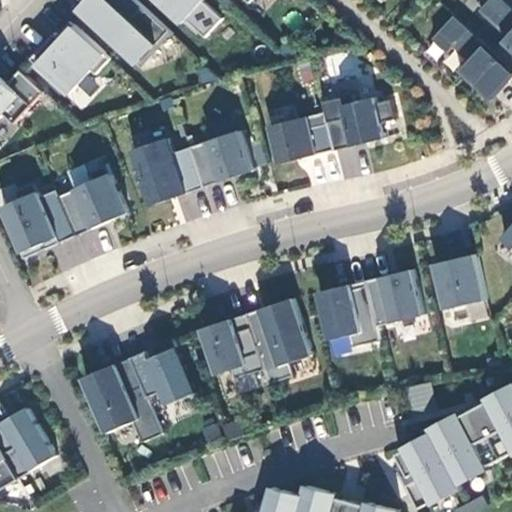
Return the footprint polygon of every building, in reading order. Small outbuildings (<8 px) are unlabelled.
[(170,30),(137,0),(88,0),(81,8),(140,63),(170,30)] [(206,0),(159,0),(168,7),(171,3),(188,19),(207,37),(224,19),(206,1),(206,0)] [(510,37),(506,42),(511,47),(511,6),(505,0),(491,0),(482,11),(510,37)] [(185,23),(188,19),(171,3),(168,7),(185,23)] [(511,79),(511,67),(496,53),(456,16),(435,39),(450,52),(456,45),(473,60),(463,71),(494,99),(511,79)] [(98,74),(112,58),(73,21),(59,35),(57,33),(32,59),(70,94),(93,70),(98,74)] [(170,30),(140,63),(143,66),(174,34),(170,30)] [(511,67),(511,47),(506,42),(496,53),(511,67)] [(22,70),(10,83),(0,74),(0,119),(6,114),(17,124),(46,92),(22,70)] [(327,112),(336,150),(387,138),(383,122),(398,118),(393,99),(379,103),(377,97),(357,101),(355,94),(325,101),(327,112)] [(336,150),(327,112),(271,125),(280,164),(336,150)] [(242,130),(192,147),(206,187),(256,170),(242,130)] [(152,205),(206,187),(192,147),(175,153),(170,138),(134,150),(140,168),(138,169),(144,187),(146,187),(152,205)] [(95,181),(61,196),(79,236),(111,222),(110,219),(129,211),(109,164),(91,172),(95,181)] [(79,236),(61,196),(59,190),(43,197),(37,183),(18,191),(22,199),(4,207),(26,258),(79,236)] [(478,254),(436,264),(448,309),(489,299),(478,254)] [(368,280),(379,326),(427,314),(416,268),(368,280)] [(379,326),(368,280),(321,292),(333,339),(352,335),(355,347),(382,340),(379,326)] [(253,327),(267,369),(272,384),(297,375),(292,362),(315,355),(296,298),(248,314),(253,327)] [(248,314),(234,319),(239,332),(253,327),(248,314)] [(239,332),(234,319),(205,329),(220,374),(235,369),(239,379),(267,369),(253,327),(239,332)] [(147,351),(132,358),(150,397),(163,391),(169,404),(199,391),(176,339),(155,348),(158,356),(151,359),(147,351)] [(132,358),(87,378),(111,432),(137,421),(146,442),(165,433),(150,397),(132,358)] [(412,413),(435,407),(428,382),(406,388),(412,413)] [(406,450),(400,454),(412,476),(419,473),(422,479),(408,486),(420,509),(434,501),(435,503),(465,487),(463,483),(491,468),(490,466),(511,454),(511,386),(488,399),(489,401),(463,415),(462,413),(432,429),(434,433),(405,448),(406,450)] [(30,407),(0,425),(0,443),(22,479),(60,456),(30,407)] [(248,435),(242,419),(225,425),(231,441),(248,435)] [(0,491),(22,479),(0,443),(0,491)] [(267,511),(401,511),(402,511),(308,485),(305,496),(274,487),(267,511)] [(485,495),(460,509),(461,511),(476,511),(491,505),(485,495)]
